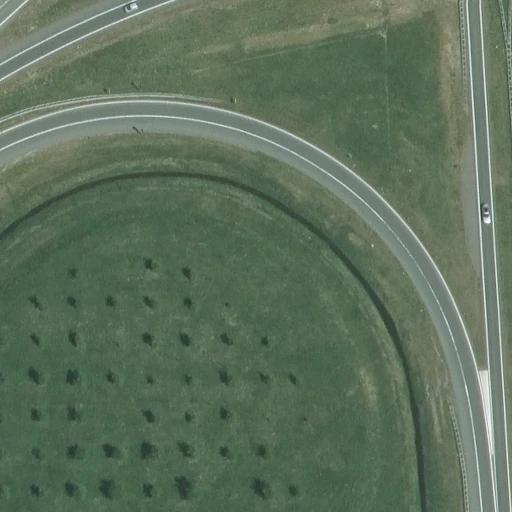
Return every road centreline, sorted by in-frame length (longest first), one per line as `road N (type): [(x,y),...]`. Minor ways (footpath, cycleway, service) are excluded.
road 1 (motorway): [(0,142),(77,116),(185,111),(243,123),(327,165),(390,220),(454,320),(497,511)]
road 2 (trunk): [(471,0),(503,511)]
road 3 (motorway): [(164,0),(58,41),(0,76)]
